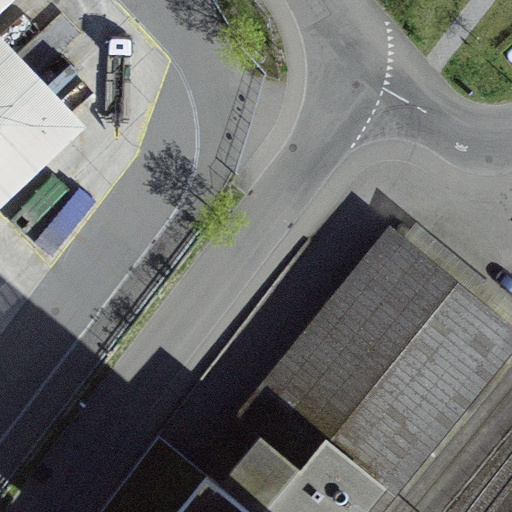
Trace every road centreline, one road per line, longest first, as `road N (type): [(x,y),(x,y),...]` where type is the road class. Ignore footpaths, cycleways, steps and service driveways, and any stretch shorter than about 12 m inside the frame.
road 1 (unclassified): [(359,85),(329,153),(65,511)]
road 2 (residential): [(511,133),(463,135),(415,105),(359,85)]
